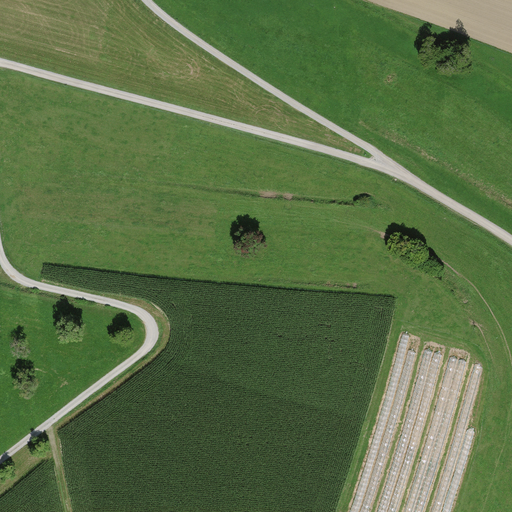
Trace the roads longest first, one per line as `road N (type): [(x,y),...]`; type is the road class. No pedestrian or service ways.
road 1 (track): [(511,240),(146,0)]
road 2 (track): [(404,174),(0,63)]
road 3 (track): [(0,249),(5,267),(23,282),(142,313),(152,327),(147,346),(0,461)]
